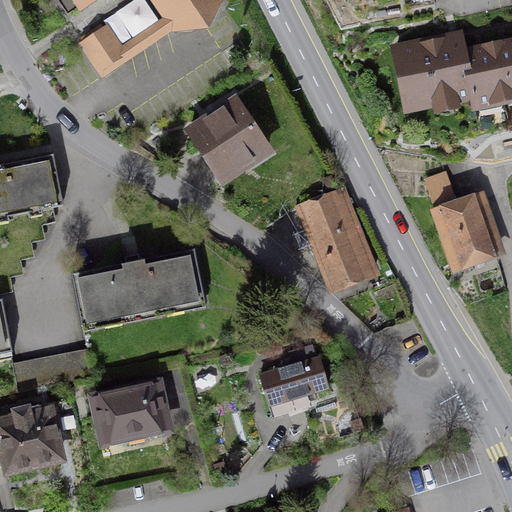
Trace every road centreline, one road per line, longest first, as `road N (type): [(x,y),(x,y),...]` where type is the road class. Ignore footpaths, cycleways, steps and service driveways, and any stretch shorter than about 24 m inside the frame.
road 1 (residential): [(439,404),(412,390),(250,232),(63,128),(19,75),(0,28)]
road 2 (secondary): [(475,383),(274,0)]
road 3 (residential): [(439,404),(377,444),(112,511)]
